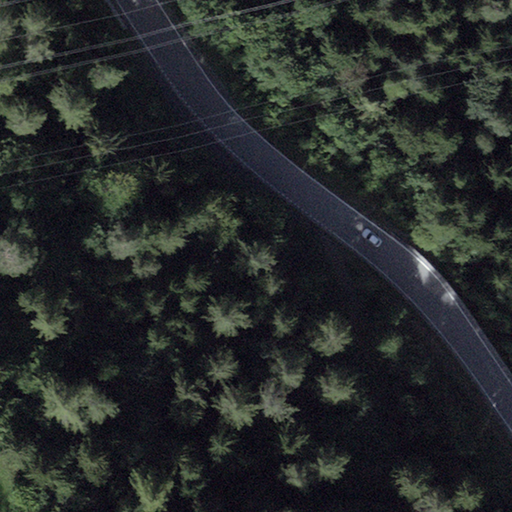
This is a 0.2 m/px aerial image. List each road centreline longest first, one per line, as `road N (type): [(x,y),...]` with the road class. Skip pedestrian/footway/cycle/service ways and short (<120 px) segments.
road 1 (track): [(86,511),(89,498),(14,332),(236,456),(365,470),(441,511)]
road 2 (tertiary): [(511,408),(416,281),(249,148),(167,52),(136,0)]
